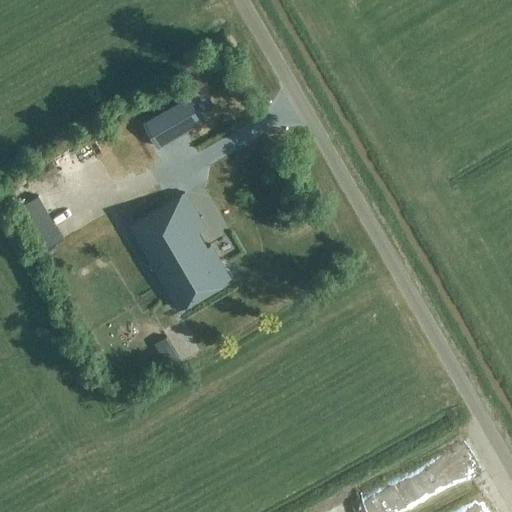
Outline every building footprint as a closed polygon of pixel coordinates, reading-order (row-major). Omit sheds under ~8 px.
[(185,99),(143,124),(157,147),(199,122),(185,99)] [(184,193),(128,225),(177,309),(229,278),(210,245),(206,247),(197,230),(203,227),(184,193)] [(60,239),(39,200),(25,207),(46,246),(60,239)] [(137,304),(149,297),(143,287),(131,294),(137,304)] [(467,487),(472,497),(441,511),(500,511),(484,479),(467,487)]
